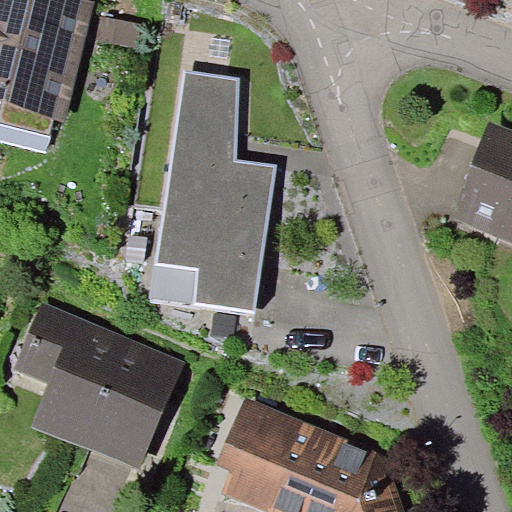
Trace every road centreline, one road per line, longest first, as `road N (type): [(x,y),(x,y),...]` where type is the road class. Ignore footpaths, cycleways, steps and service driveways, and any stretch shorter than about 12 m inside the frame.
road 1 (residential): [(304,0),(494,511)]
road 2 (residential): [(511,60),(340,0)]
